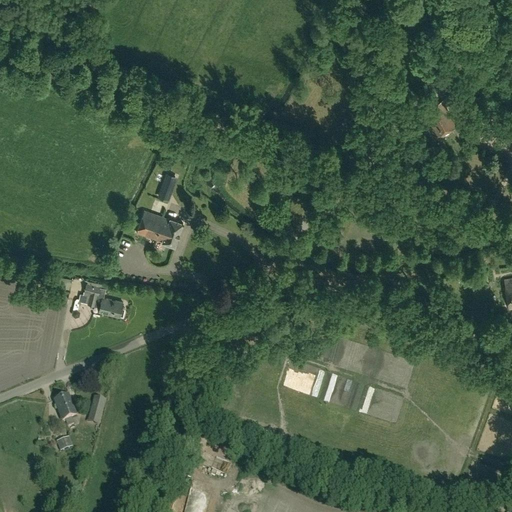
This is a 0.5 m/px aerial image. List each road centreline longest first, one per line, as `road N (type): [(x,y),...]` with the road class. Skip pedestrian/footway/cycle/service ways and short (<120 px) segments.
road 1 (unclassified): [(195,319),(238,296),(511,6)]
road 2 (track): [(353,172),(0,46)]
road 3 (track): [(511,347),(266,265)]
road 4 (unclassified): [(0,399),(195,319)]
road 5 (unclassified): [(131,511),(195,319)]
road 6 (track): [(353,172),(511,230)]
